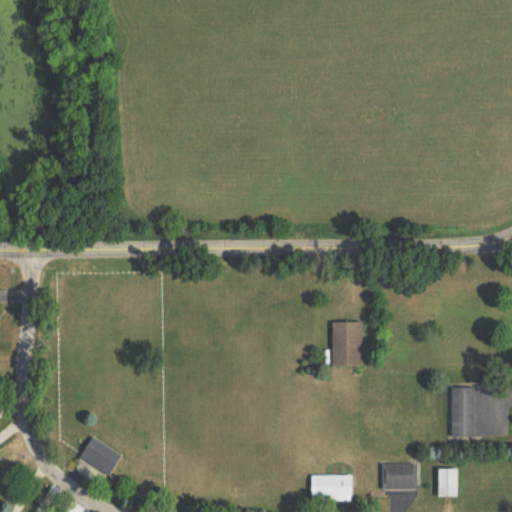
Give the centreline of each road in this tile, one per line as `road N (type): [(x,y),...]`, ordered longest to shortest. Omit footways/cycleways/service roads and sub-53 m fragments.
road 1 (tertiary): [(0,253),(482,250),(511,241)]
road 2 (residential): [(103,511),(42,459),(22,415),(30,253)]
